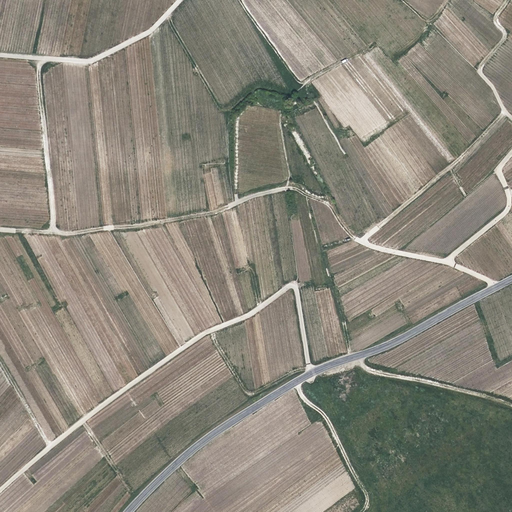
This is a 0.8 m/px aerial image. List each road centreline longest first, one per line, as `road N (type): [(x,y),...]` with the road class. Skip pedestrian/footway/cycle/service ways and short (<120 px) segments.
road 1 (tertiary): [(511,278),(395,340),(308,372),(203,437),(126,511)]
road 2 (track): [(0,489),(199,334),(247,315),(290,284),(308,372)]
road 3 (track): [(359,240),(325,203),(282,187),(209,214),(79,232),(11,229)]
road 4 (unclassified): [(0,53),(88,60),(148,31),(176,0)]
road 5 (track): [(503,111),(359,240)]
road 6 (track): [(53,232),(40,57)]
road 7 (track): [(355,355),(359,364),(511,401)]
road 8 (track): [(359,511),(366,493),(326,416),(306,404),(294,382)]
road 9 (track): [(496,286),(446,260),(359,240)]
road 10 (track): [(446,260),(503,211),(506,188),(496,167),(511,149)]
road 11 (track): [(511,119),(477,67),(503,37),(495,22),(505,0)]
